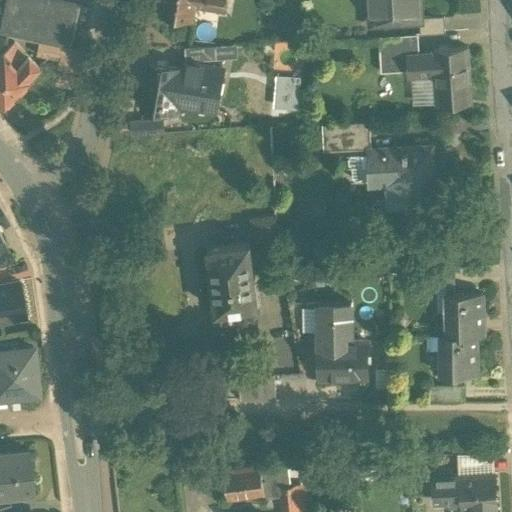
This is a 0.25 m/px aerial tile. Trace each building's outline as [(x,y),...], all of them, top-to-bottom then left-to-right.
[(78,5),(55,0),(5,0),(0,24),(0,31),(40,41),(61,45),(69,47),(78,5)] [(161,0),(159,13),(194,20),(196,6),(225,11),(226,0),(161,0)] [(369,0),(371,22),(421,20),(420,16),(421,16),(420,0),(369,0)] [(421,16),(420,16),(421,20),(421,33),(445,31),(445,15),(421,16)] [(413,33),(379,35),(382,71),(409,69),(408,53),(414,53),(413,33)] [(61,45),(40,41),(37,54),(59,58),(61,45)] [(15,42),(3,53),(0,55),(0,104),(3,107),(31,80),(28,77),(37,64),(15,42)] [(223,44),(215,45),(216,59),(224,58),(223,44)] [(215,45),(186,46),(186,60),(216,59),(215,45)] [(468,46),(435,48),(435,52),(414,53),(408,53),(409,69),(409,74),(436,73),(438,103),(471,101),(468,46)] [(185,67),(150,61),(143,105),(178,111),(180,102),(216,109),(223,68),(186,61),(185,67)] [(160,118),(132,120),(133,133),(161,131),(160,118)] [(370,120),(335,122),(337,149),(372,147),(370,120)] [(248,131),(234,132),(235,157),(250,156),(248,131)] [(430,147),(404,148),(404,151),(388,152),(388,149),(385,149),(385,152),(368,153),(370,178),(391,177),(393,219),(434,217),(430,147)] [(197,150),(157,152),(159,188),(200,186),(199,169),(231,168),(230,148),(198,150),(197,150)] [(368,153),(353,154),(350,157),(350,162),(353,165),(354,176),(357,178),(370,178),(368,153)] [(278,214),(251,217),(255,242),(281,239),(278,214)] [(251,241),(209,246),(217,310),(259,304),(251,241)] [(447,264),(416,266),(416,282),(448,280),(447,264)] [(0,319),(26,314),(20,280),(0,284),(0,319)] [(484,332),(483,292),(447,292),(447,294),(452,294),(453,308),(448,308),(448,333),(477,332),(484,332)] [(368,339),(347,339),(346,308),(326,309),(326,339),(320,339),(321,376),(369,375),(368,339)] [(320,309),(296,309),(296,337),(320,337),(320,309)] [(477,332),(441,333),(441,334),(446,334),(447,348),(441,349),(442,374),(478,373),(477,332)] [(33,344),(0,348),(0,396),(39,391),(33,344)] [(460,384),(430,384),(430,400),(460,400),(460,384)] [(29,449),(0,452),(0,493),(34,489),(29,449)] [(492,453),(459,453),(460,475),(494,473),(492,453)] [(288,461),(225,469),(229,497),(264,493),(264,497),(281,495),(282,501),(300,498),(298,483),(291,484),(288,461)] [(494,473),(460,475),(460,476),(433,478),(434,496),(449,495),(450,508),(462,507),(473,507),(473,511),(497,511),(497,505),(495,473),(494,473)] [(312,496),(300,498),(282,501),(283,511),(292,511),(301,511),(313,510),(313,509),(312,496)]
